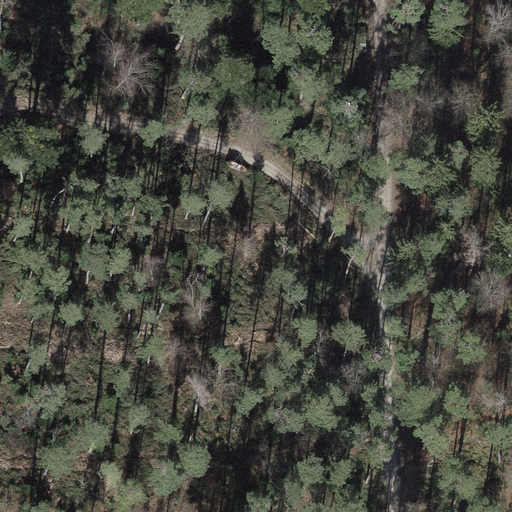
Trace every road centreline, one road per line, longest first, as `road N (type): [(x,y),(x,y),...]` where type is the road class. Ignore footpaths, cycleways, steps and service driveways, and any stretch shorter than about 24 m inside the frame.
road 1 (track): [(0,104),(180,131),(268,162),(383,271)]
road 2 (track): [(378,0),(383,271)]
road 3 (track): [(383,271),(396,511)]
